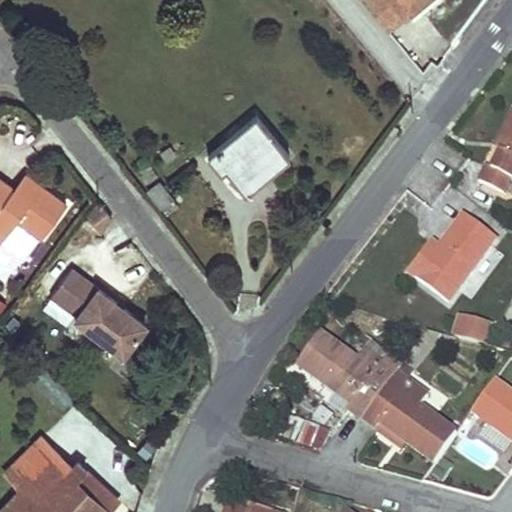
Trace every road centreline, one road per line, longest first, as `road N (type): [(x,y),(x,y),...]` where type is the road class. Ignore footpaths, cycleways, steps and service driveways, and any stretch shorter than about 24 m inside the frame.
road 1 (residential): [(511,17),(247,354)]
road 2 (residential): [(247,354),(0,49)]
road 3 (residential): [(197,445),(460,511)]
road 4 (unknown): [(418,141),(311,0)]
